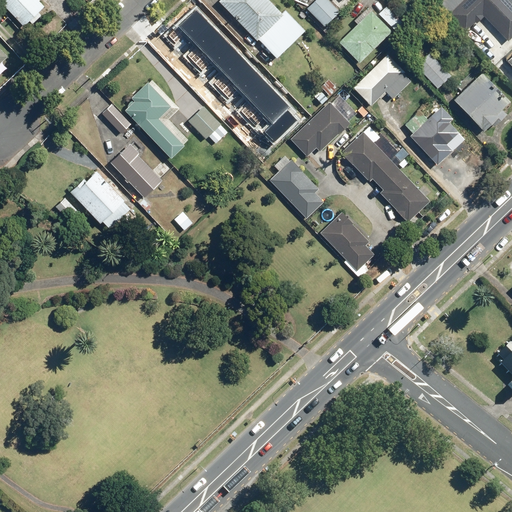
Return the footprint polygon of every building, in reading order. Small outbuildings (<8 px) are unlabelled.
[(43,2),(41,0),(0,0),(0,3),(19,24),(43,2)] [(269,0),(224,0),(222,2),(274,61),(302,36),(269,0)] [(325,0),(313,0),(305,8),(322,27),(338,14),(325,0)] [(462,0),(446,15),(462,32),(481,14),(506,41),(511,35),(511,5),(507,0),(462,0)] [(385,6),(376,15),(395,34),(403,25),(385,6)] [(195,9),(178,25),(271,123),(263,130),(274,142),(296,121),(286,111),(290,108),(195,9)] [(334,39),(355,62),(389,32),(369,9),(334,39)] [(431,55),(418,66),(435,86),(447,75),(431,55)] [(382,57),(351,88),(375,112),(406,80),(382,57)] [(327,76),(316,85),(328,98),(339,89),(327,76)] [(477,76),(451,100),(477,129),(503,105),(477,76)] [(123,103),(123,104),(164,158),(178,148),(158,122),(170,112),(147,84),(123,103)] [(224,99),(214,109),(226,121),(236,111),(224,99)] [(110,103),(98,114),(120,136),(131,125),(110,103)] [(326,104),(289,141),(308,159),(345,123),(326,104)] [(201,108),(187,121),(205,140),(219,126),(201,108)] [(431,110),(407,134),(435,162),(459,138),(431,110)] [(429,203),(360,132),(340,152),(408,223),(429,203)] [(125,148),(111,162),(142,194),(156,180),(125,148)] [(287,163),(269,179),(302,216),(320,200),(287,163)] [(93,170),(72,191),(99,218),(120,197),(93,170)] [(63,198),(54,207),(72,226),(81,218),(63,198)] [(182,210),(172,219),(183,232),(193,223),(182,210)] [(338,214),(319,234),(354,268),(373,248),(338,214)] [(164,244),(157,236),(147,244),(154,252),(164,244)] [(511,348),(494,365),(511,383),(511,348)]
